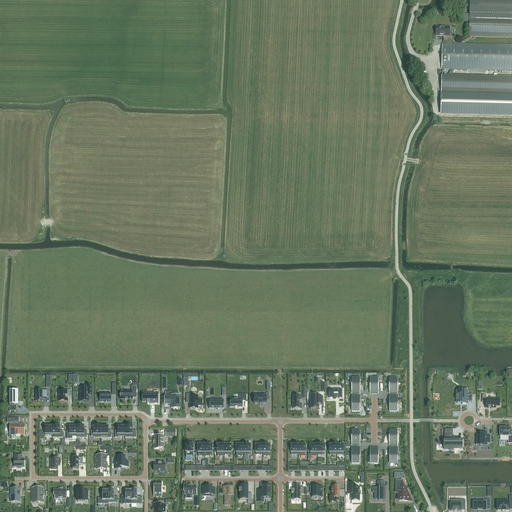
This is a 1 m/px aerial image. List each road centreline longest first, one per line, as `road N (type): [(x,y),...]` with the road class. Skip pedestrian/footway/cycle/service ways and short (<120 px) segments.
road 1 (residential): [(146,420),(141,413),(31,413),(31,479),(146,479)]
road 2 (residential): [(280,421),(146,420)]
